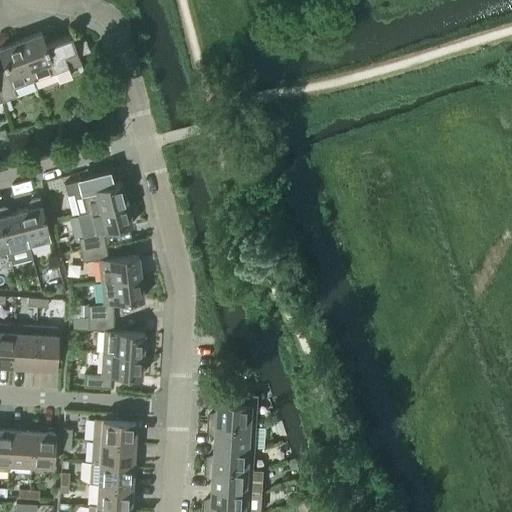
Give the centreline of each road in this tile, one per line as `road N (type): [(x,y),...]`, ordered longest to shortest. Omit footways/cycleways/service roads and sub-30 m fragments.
road 1 (residential): [(180,406),(181,287),(141,142)]
road 2 (residential): [(141,142),(116,35),(96,14),(34,7)]
road 3 (residential): [(0,396),(180,406)]
road 4 (residential): [(141,142),(0,181)]
